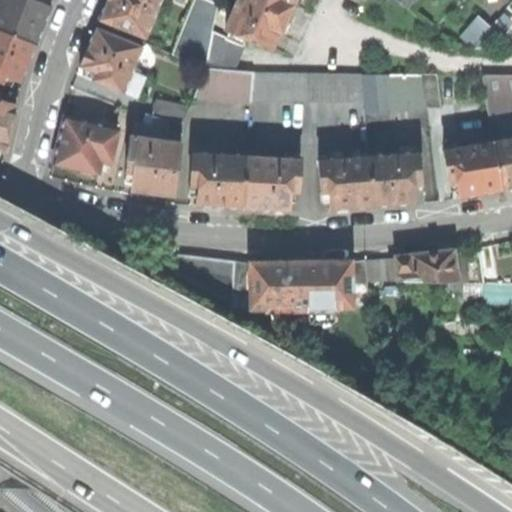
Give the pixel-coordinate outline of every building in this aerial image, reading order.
[(0,0),(0,30),(35,45),(44,23),(51,7),(45,5),(47,0),(0,0)] [(106,0),(99,19),(145,38),(160,0),(106,0)] [(195,0),(186,23),(211,33),(217,5),(206,0),(195,0)] [(239,0),(226,30),(229,32),(244,39),(271,50),(279,33),(281,33),(287,19),(294,4),(284,0),(246,0),(245,3),(239,0)] [(395,0),(408,11),(416,0),(395,0)] [(477,16),(459,37),(472,48),(490,27),(477,16)] [(490,27),(472,48),(471,49),(492,49),(508,30),(497,20),(490,27)] [(173,55),(205,68),(211,33),(186,23),(173,55)] [(88,48),(80,67),(85,69),(82,77),(122,93),(123,92),(131,72),(141,47),(95,29),(88,48)] [(28,62),(35,45),(0,30),(0,81),(11,86),(14,79),(20,82),(28,62)] [(244,39),(229,32),(225,39),(241,46),(244,39)] [(205,68),(233,70),(243,47),(241,46),(225,39),(211,33),(205,68)] [(233,70),(205,68),(193,98),(251,101),(253,72),(233,70)] [(143,77),(131,72),(123,92),(135,97),(143,77)] [(305,72),(253,72),(251,101),(305,100),(305,72)] [(305,72),(305,100),(363,100),(361,75),(361,74),(305,72)] [(384,74),(384,75),(389,109),(425,107),(424,104),(420,74),(384,74)] [(436,74),(420,74),(424,104),(440,104),(436,74)] [(384,75),(361,75),(363,100),(364,111),(389,109),(384,75)] [(511,75),(481,76),(488,114),(511,109),(511,75)] [(0,151),(5,152),(9,135),(16,105),(0,101),(0,151)] [(155,101),(151,116),(168,119),(183,122),(189,108),(155,101)] [(135,121),(134,129),(149,131),(148,141),(166,143),(168,119),(151,116),(144,114),(143,123),(135,121)] [(64,117),(54,163),(67,166),(80,169),(81,174),(93,176),(96,172),(99,172),(101,161),(111,163),(118,130),(64,117)] [(130,138),(125,182),(133,183),(132,189),(151,191),(174,193),(180,144),(166,143),(148,141),(149,131),(134,129),(133,138),(130,138)] [(511,137),(492,141),(501,191),(511,188),(511,137)] [(479,195),(501,191),(492,141),(443,150),(450,192),(458,190),(460,198),(479,195)] [(192,152),(189,196),(197,197),(197,206),(220,207),(243,208),(246,155),(192,152)] [(368,156),(372,207),(395,205),(422,203),(418,152),(368,156)] [(246,155),(243,208),(262,209),(289,211),(290,202),(298,202),(301,158),(246,155)] [(317,161),(321,203),(329,202),(329,210),(351,209),(372,207),(368,156),(317,161)] [(423,254),(395,257),(397,281),(458,283),(453,250),(423,254)] [(235,261),(177,254),(174,272),(233,304),(234,294),(235,261)] [(388,258),(365,261),(367,280),(391,281),(390,268),(389,268),(388,258)] [(251,263),(235,261),(234,294),(250,294),(251,263)] [(365,261),(350,262),(351,281),(367,280),(365,261)] [(298,262),(251,263),(250,294),(251,309),(267,308),(267,311),(295,310),(295,309),(306,309),(306,310),(335,309),(335,307),(351,307),(351,306),(351,294),(351,281),(350,262),(298,262)] [(367,293),(367,280),(351,281),(351,294),(366,294),(366,293),(367,293)] [(511,284),(463,283),(463,298),(483,299),(483,304),(511,304),(511,284)] [(366,306),(366,294),(351,294),(351,306),(366,306)] [(395,341),(412,342),(413,327),(410,325),(396,324),(395,341)]
